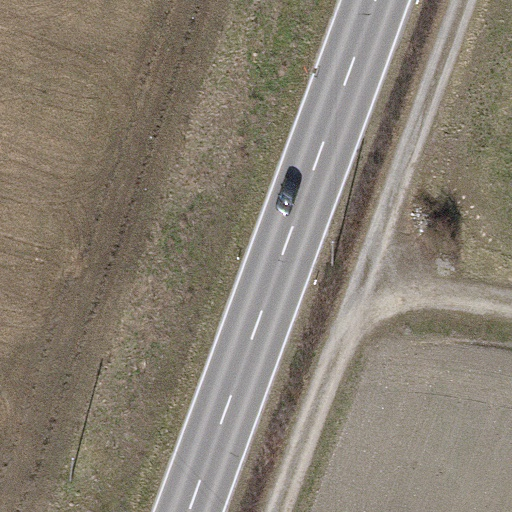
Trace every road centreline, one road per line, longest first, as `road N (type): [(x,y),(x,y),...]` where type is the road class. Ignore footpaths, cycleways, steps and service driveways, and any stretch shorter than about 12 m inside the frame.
road 1 (secondary): [(375,0),(189,511)]
road 2 (track): [(282,511),(463,0)]
road 3 (track): [(511,312),(368,277)]
